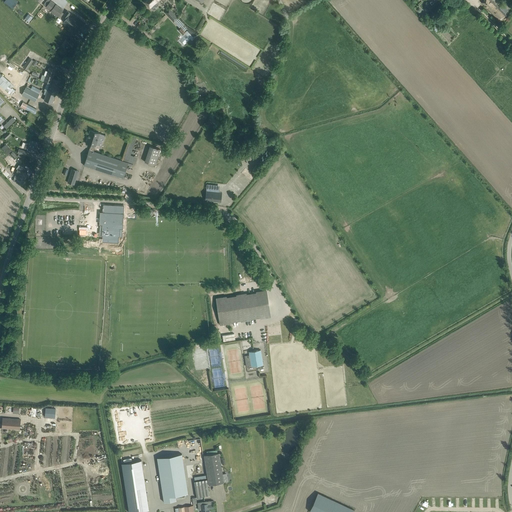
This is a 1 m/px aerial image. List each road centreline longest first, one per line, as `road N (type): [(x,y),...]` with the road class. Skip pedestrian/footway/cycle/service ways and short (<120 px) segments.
road 1 (unclassified): [(288,297),(227,214),(31,196)]
road 2 (tertiary): [(31,196),(82,51),(115,0)]
